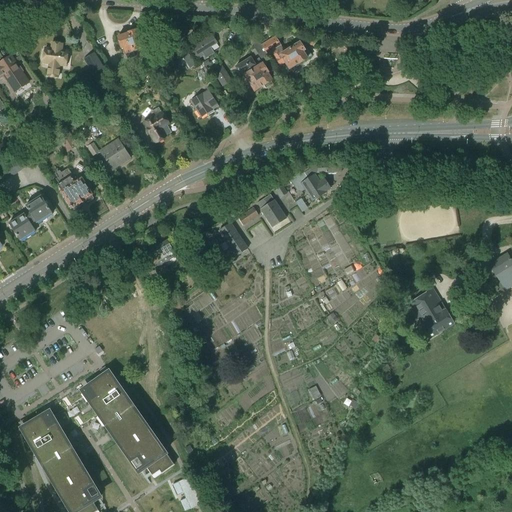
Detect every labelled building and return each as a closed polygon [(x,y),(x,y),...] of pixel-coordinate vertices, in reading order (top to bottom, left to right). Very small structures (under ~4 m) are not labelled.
[(128,34),(118,37),(121,49),(123,49),(125,55),(126,55),(127,60),(135,57),(133,52),(142,49),(142,47),(146,46),(152,44),(148,29),(142,31),(137,32),(137,31),(128,34)] [(211,34),(191,46),(199,59),(204,56),(206,59),(214,54),(211,48),(217,44),(211,34)] [(275,37),(262,46),(268,56),(273,53),(280,66),(285,63),(289,69),(311,56),(307,49),(304,51),(300,43),(281,55),(277,48),(281,46),(275,37)] [(259,41),(253,45),(262,60),(268,56),(262,46),(259,41)] [(43,63),(49,64),(47,77),(58,78),(60,66),(66,66),(68,51),(62,51),(62,45),(51,44),(51,49),(45,48),(43,63)] [(97,54),(88,60),(98,76),(108,71),(97,54)] [(188,54),(183,57),(190,68),(195,65),(188,54)] [(7,84),(11,90),(12,89),(14,92),(29,83),(11,56),(0,62),(0,77),(3,75),(8,83),(7,84)] [(245,75),(244,76),(254,92),(262,87),(264,91),(274,85),(267,74),(268,73),(259,60),(254,63),(251,58),(235,68),(240,76),(244,74),(245,75)] [(210,68),(222,87),(232,81),(220,63),(210,68)] [(114,73),(122,86),(132,80),(129,75),(126,76),(121,68),(114,73)] [(204,68),(197,72),(202,80),(209,76),(204,68)] [(442,88),(446,93),(458,86),(454,80),(442,88)] [(218,107),(208,91),(190,102),(201,118),(206,114),(208,116),(219,109),(218,107)] [(147,129),(150,134),(155,142),(157,141),(157,142),(160,142),(163,140),(164,138),(163,137),(165,136),(170,132),(166,125),(169,124),(162,113),(161,113),(160,111),(153,115),(154,118),(144,124),(147,129)] [(124,121),(130,133),(139,127),(132,116),(124,121)] [(68,127),(73,134),(77,131),(72,124),(68,127)] [(55,134),(67,153),(78,146),(66,127),(55,134)] [(101,151),(113,170),(130,159),(118,140),(101,151)] [(94,143),(87,147),(93,157),(100,152),(94,143)] [(29,150),(24,153),(31,164),(36,160),(29,150)] [(31,164),(24,153),(19,157),(26,167),(31,164)] [(19,157),(14,160),(21,171),(26,167),(19,157)] [(14,160),(9,164),(16,174),(21,171),(14,160)] [(341,172),(341,163),(317,164),(317,174),(341,172)] [(9,164),(3,167),(10,177),(16,174),(9,164)] [(3,167),(0,169),(0,172),(5,181),(10,177),(3,167)] [(310,169),(303,173),(319,197),(331,189),(325,180),(320,183),(310,169)] [(61,183),(57,185),(71,208),(72,207),(74,210),(75,211),(79,208),(80,206),(78,204),(85,200),(86,202),(88,202),(92,200),(93,198),(91,195),(92,195),(87,187),(90,184),(85,176),(75,183),(73,180),(72,177),(69,171),(67,173),(66,171),(62,174),(57,177),(61,183)] [(302,171),(290,179),(297,190),(302,192),(305,190),(312,201),(319,197),(303,173),(302,171)] [(276,190),(275,191),(280,198),(287,194),(282,186),(276,190)] [(270,195),(263,199),(279,223),(286,219),(276,204),(270,195)] [(30,213),(26,216),(24,213),(8,223),(19,241),(35,231),(31,224),(35,222),(36,223),(52,213),(41,196),(25,206),(30,213)] [(263,199),(256,203),(272,228),(279,223),(263,199)] [(237,218),(243,226),(258,216),(253,207),(237,218)] [(219,231),(227,244),(239,236),(231,224),(219,231)] [(239,236),(227,244),(235,257),(247,249),(239,236)] [(180,239),(174,243),(177,248),(184,244),(180,239)] [(215,239),(209,243),(219,259),(226,255),(215,239)] [(167,241),(156,248),(165,263),(177,256),(167,241)] [(165,263),(156,248),(143,255),(153,271),(165,263)] [(511,262),(506,254),(488,265),(495,276),(505,291),(511,286),(511,262)] [(356,262),(344,269),(347,275),(359,267),(356,262)] [(433,290),(409,304),(431,340),(455,326),(433,290)] [(106,374),(82,391),(139,472),(146,467),(152,476),(159,470),(162,474),(174,465),(109,372),(106,374)] [(313,399),(321,396),(317,386),(309,389),(313,399)] [(24,427),(21,429),(70,511),(95,511),(98,511),(92,502),(100,497),(50,412),(24,427)] [(183,479),(172,484),(185,511),(196,507),(183,479)]
